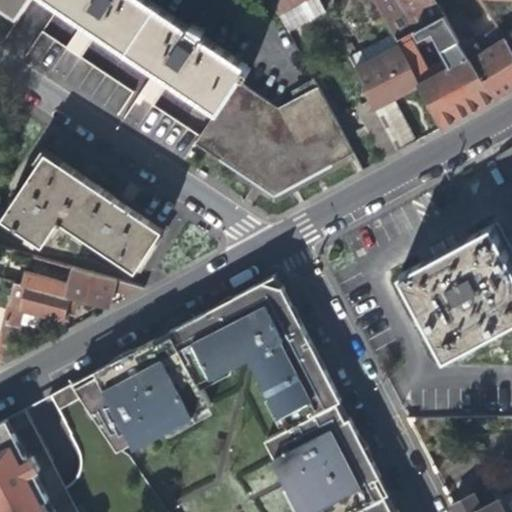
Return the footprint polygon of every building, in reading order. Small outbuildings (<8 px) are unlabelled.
[(2,0),(17,9),(23,0),(2,0)] [(61,0),(93,21),(127,43),(155,0),(61,0)] [(164,68),(216,102),(235,74),(241,65),(245,67),(248,62),(244,60),(245,59),(202,30),(205,24),(193,17),(190,22),(157,0),(155,0),(127,43),(164,68)] [(322,8),(317,0),(271,0),(285,27),(322,8)] [(371,0),(388,31),(391,36),(394,42),(415,82),(438,124),(471,107),(492,95),(456,38),(446,23),(431,0),(371,0)] [(458,15),(446,23),(456,38),(463,34),(468,31),(458,15)] [(511,26),(499,35),(500,37),(511,56),(511,26)] [(93,38),(76,28),(64,48),(80,58),(93,38)] [(346,54),(369,98),(395,148),(414,138),(392,94),(404,88),(415,82),(394,42),(391,36),(388,31),(346,54)] [(466,39),(463,34),(456,38),(492,95),(509,85),(511,82),(511,56),(500,37),(480,50),(471,36),(466,39)] [(278,102),(235,74),(216,102),(196,132),(193,138),(253,178),(261,165),(284,168),(291,179),(349,148),(314,82),(278,102)] [(382,155),(395,148),(369,98),(355,105),(363,123),(352,129),(356,136),(368,131),(370,135),(372,134),(382,155)] [(511,141),(492,152),(511,183),(511,141)] [(4,216),(45,243),(59,222),(62,223),(65,220),(136,268),(162,227),(128,207),(46,151),(4,216)] [(511,267),(487,224),(445,246),(398,272),(442,357),(511,319),(511,267)] [(25,269),(22,283),(78,298),(105,305),(110,302),(114,289),(116,277),(73,265),(69,281),(25,269)] [(0,305),(7,308),(14,281),(0,277),(0,305)] [(65,312),(73,314),(78,298),(22,283),(14,281),(7,308),(0,332),(0,362),(13,355),(25,308),(48,314),(63,318),(65,312)] [(105,305),(78,298),(73,314),(84,317),(105,305)] [(126,435),(130,444),(132,448),(208,408),(195,384),(248,357),(286,428),(268,437),(277,454),(273,457),(301,511),(392,511),(390,508),(376,480),(380,478),(356,431),(345,437),(339,426),(346,422),(340,412),(329,391),(334,389),(303,328),(298,330),(286,308),(276,313),(274,309),(264,307),(255,306),(253,302),(242,307),(240,303),(185,331),(175,337),(174,335),(157,344),(155,340),(108,365),(114,376),(107,379),(102,382),(99,377),(78,388),(75,383),(49,397),(57,412),(83,398),(89,406),(84,410),(91,421),(96,417),(98,420),(113,442),(126,435)] [(27,461),(13,433),(8,436),(1,423),(0,423),(0,511),(21,511),(42,501),(47,499),(35,477),(40,474),(36,466),(32,458),(27,461)] [(126,435),(113,442),(118,451),(130,444),(126,435)] [(474,493),(451,504),(455,511),(503,511),(498,500),(482,508),(474,493)] [(48,511),(42,501),(21,511),(48,511)]
